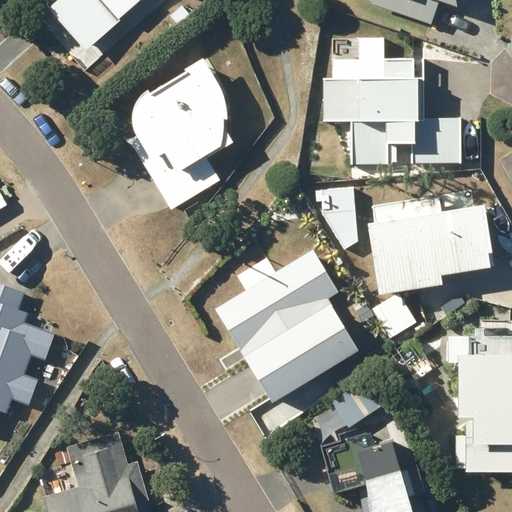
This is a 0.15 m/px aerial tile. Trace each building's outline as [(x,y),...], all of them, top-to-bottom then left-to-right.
[(50,0),(49,1),(85,44),(118,17),(115,14),(132,0),(50,0)] [(374,0),(431,19),(437,0),(374,0)] [(132,108),(132,114),(132,120),(137,128),(127,134),(170,205),(220,174),(206,152),(232,133),(222,117),(222,111),(227,111),(226,101),(224,92),(222,83),(218,74),(202,49),(184,62),(185,64),(151,85),(148,82),(143,86),(139,91),(136,96),(133,102),(132,108)] [(332,73),(332,115),(351,115),(351,159),(387,159),(386,139),(412,139),(412,158),(461,157),(460,113),(422,113),(422,57),(412,57),(412,53),(384,53),(384,70),(359,70),(359,73),(332,73)] [(347,182),(315,184),(316,198),(322,198),(322,210),(349,207),(347,182)] [(471,189),(373,203),(375,214),(369,214),(379,286),(444,277),(442,266),(494,259),(485,197),(473,198),(471,189)] [(347,224),(329,237),(341,253),(359,240),(347,224)] [(330,303),(341,296),(317,255),(217,315),(274,410),(362,357),(330,303)] [(0,278),(0,406),(6,409),(11,395),(27,401),(36,376),(23,371),(30,351),(43,355),(52,330),(24,320),(28,309),(16,305),(23,286),(0,278)] [(457,463),(511,463),(511,328),(481,329),(481,321),(475,321),(475,327),(470,327),(470,331),(447,331),(447,356),(459,356),(459,406),(473,406),(473,423),(465,423),(465,433),(457,433),(457,463)] [(408,511),(415,510),(408,488),(415,486),(408,462),(402,464),(389,419),(365,426),(366,429),(320,442),(334,487),(367,477),(372,511),(408,511)] [(78,484),(44,493),(49,511),(152,511),(137,458),(127,461),(118,429),(66,443),(78,484)]
